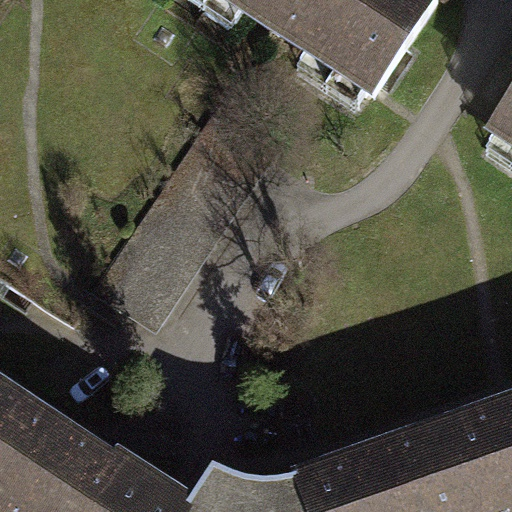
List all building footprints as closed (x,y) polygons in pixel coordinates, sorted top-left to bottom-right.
[(216,0),(365,98),(429,2),(426,0),(216,0)] [(511,89),(483,133),(511,152),(511,89)] [(206,120),(88,294),(143,331),(261,157),(206,120)] [(0,511),(182,511),(167,502),(107,464),(103,470),(0,403),(0,511)] [(511,511),(511,405),(290,484),(299,511),(511,511)] [(299,511),(290,484),(271,489),(246,490),(228,485),(205,476),(186,511),(299,511)]
